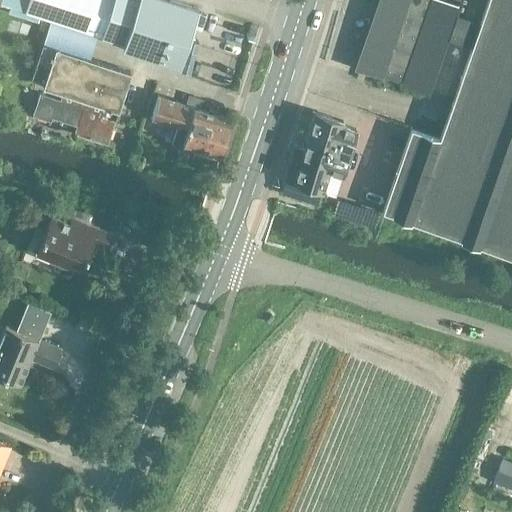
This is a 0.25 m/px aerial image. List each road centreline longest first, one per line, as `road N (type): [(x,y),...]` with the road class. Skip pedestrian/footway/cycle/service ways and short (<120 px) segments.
road 1 (unclassified): [(511,341),(217,250)]
road 2 (primary): [(106,511),(217,250)]
road 3 (primary): [(217,250),(305,0)]
